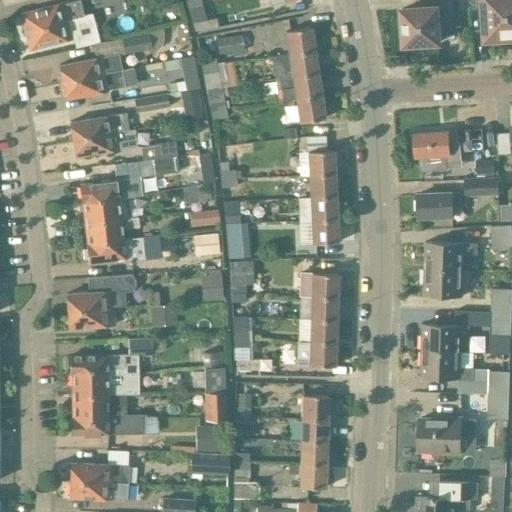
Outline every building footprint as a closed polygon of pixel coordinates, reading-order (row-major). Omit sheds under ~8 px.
[(27,31),(31,48),(75,36),(73,32),(72,32),(69,20),(84,16),(79,0),(77,0),(22,14),(27,31)] [(199,0),(185,0),(188,9),(201,5),(199,0)] [(403,35),(404,35),(404,45),(440,42),(439,28),(456,27),(454,0),(430,0),(431,7),(402,9),(403,19),(402,19),(403,35)] [(509,39),(506,0),(469,0),(470,10),(483,9),(485,41),(497,40),(509,39)] [(192,24),(206,20),(201,5),(188,9),(192,24)] [(289,54),(314,50),(311,27),(285,31),(289,54)] [(164,41),(164,30),(148,33),(151,49),(162,46),(164,41)] [(125,54),(151,49),(148,33),(122,39),(125,54)] [(219,54),(244,51),(242,36),(217,40),(219,54)] [(289,54),(275,56),(278,79),(292,77),(318,73),(314,50),(289,54)] [(63,82),(106,74),(122,71),(118,53),(60,65),(63,82)] [(201,59),(200,59),(201,66),(217,63),(215,56),(201,59)] [(196,58),(155,59),(155,83),(179,83),(179,109),(197,109),(196,58)] [(201,66),(203,75),(226,70),(224,62),(217,63),(201,66)] [(206,91),(229,86),(226,70),(203,75),(206,91)] [(106,74),(63,82),(66,99),(111,90),(125,87),(122,71),(106,74)] [(292,78),(293,87),(281,89),(283,101),(295,99),(321,95),(318,73),(292,77),(292,78)] [(136,112),(169,107),(167,94),(134,99),(136,112)] [(321,95),(295,99),(299,122),(325,118),(321,95)] [(209,104),(211,112),(226,108),(224,100),(209,104)] [(212,119),(227,116),(226,108),(211,112),(212,119)] [(115,115),(71,122),(73,139),(116,132),(129,130),(126,113),(115,115)] [(116,132),(73,139),(76,155),(111,149),(111,150),(136,146),(134,129),(129,130),(116,132)] [(459,131),(414,134),(416,158),(419,158),(420,171),(447,169),(446,156),(450,155),(449,145),(459,144),(459,131)] [(323,136),(308,137),(308,149),(323,148),(323,136)] [(261,141),(226,145),(226,146),(217,147),(220,179),(236,179),(235,170),(229,171),(227,155),(262,151),(261,141)] [(142,161),(152,159),(152,160),(176,157),(174,142),(140,146),(142,161)] [(299,176),(309,176),(309,175),(334,174),(334,164),(337,164),(336,153),(333,153),(333,150),(307,152),(308,165),(299,166),(299,176)] [(198,156),(202,184),(214,182),(210,154),(198,156)] [(154,175),(178,172),(176,157),(152,160),(154,175)] [(476,160),(476,178),(476,179),(495,177),(494,160),(476,160)] [(310,197),(335,196),(334,174),(309,175),(309,176),(310,197)] [(126,197),(136,196),(141,195),(139,177),(116,180),(116,179),(80,183),(82,199),(99,197),(99,201),(119,198),(126,197)] [(498,177),(495,177),(476,179),(476,178),(464,179),(465,198),(499,196),(498,177)] [(236,179),(220,179),(221,188),(237,186),(236,179)] [(209,184),(183,187),(185,204),(211,201),(209,184)] [(453,216),(453,213),(463,212),(462,206),(463,206),(463,193),(418,195),(419,218),(453,216)] [(335,196),(310,197),(311,220),(337,219),(335,196)] [(128,219),(128,218),(126,197),(119,198),(99,201),(99,197),(82,199),(85,223),(128,219)] [(511,202),(498,203),(499,220),(511,219),(511,202)] [(190,226),(219,223),(218,210),(189,213),(190,226)] [(240,215),(225,216),(225,224),(240,224),(240,215)] [(123,239),(122,229),(139,227),(138,217),(128,218),(128,219),(85,223),(88,248),(104,246),(104,243),(123,240),(123,239)] [(337,219),(311,220),(312,243),(338,242),(338,241),(340,240),(340,229),(337,229),(337,219)] [(225,224),(226,233),(227,242),(247,241),(245,223),(240,224),(225,224)] [(491,226),(492,250),(511,248),(511,238),(511,225),(491,226)] [(217,233),(193,235),(195,256),(219,253),(217,233)] [(162,258),(159,235),(142,237),(144,256),(145,260),(162,258)] [(142,237),(123,239),(123,240),(104,243),(104,246),(88,248),(88,249),(83,249),(84,260),(89,259),(89,262),(125,258),(144,256),(142,237)] [(426,269),(464,270),(465,255),(478,255),(479,244),(426,242),(426,269)] [(230,285),(245,285),(253,284),(252,261),(229,262),(230,285)] [(464,270),(426,269),(425,296),(463,298),(464,270)] [(222,299),(221,274),(201,275),(202,300),(222,299)] [(311,296),(311,297),(337,298),(337,288),(339,288),(340,276),(337,276),(337,275),(311,274),(311,275),(300,274),(299,296),(311,296)] [(67,294),(68,311),(113,308),(125,307),(124,292),(133,291),(133,288),(134,286),(134,280),(132,279),(132,275),(88,278),(89,292),(67,294)] [(230,285),(231,293),(246,293),(245,285),(230,285)] [(511,293),(511,288),(491,288),(491,312),(511,313),(511,293)] [(231,302),(246,301),(246,293),(231,293),(231,302)] [(311,297),(310,320),(336,320),(336,319),(338,319),(338,308),(337,308),(337,298),(311,297)] [(176,305),(150,306),(151,327),(177,325),(176,305)] [(113,308),(68,311),(69,328),(115,325),(114,319),(113,308)] [(490,335),(511,336),(511,313),(491,312),(490,335)] [(310,342),(336,343),(336,320),(310,320),(310,342)] [(461,325),(461,326),(423,325),(422,351),(462,353),(462,336),(469,336),(469,325),(461,325)] [(233,340),(247,340),(247,332),(233,332),(233,340)] [(152,356),(151,339),(128,340),(128,355),(139,354),(139,356),(152,356)] [(233,340),(233,348),(247,348),(247,340),(233,340)] [(336,343),(310,342),(310,343),(297,342),(296,364),(309,365),(309,366),(335,366),(336,343)] [(475,368),(461,368),(462,353),(422,351),(422,378),(459,379),(459,380),(474,381),(475,368)] [(226,352),(203,352),(204,368),(224,367),(226,367),(226,352)] [(107,355),(70,356),(70,372),(87,371),(87,374),(139,373),(139,356),(139,354),(128,355),(116,355),(107,355)] [(236,370),(259,370),(259,359),(236,359),(236,370)] [(204,392),(224,391),(224,367),(204,368),(204,392)] [(71,396),(125,394),(140,394),(139,373),(87,374),(87,371),(70,372),(71,396)] [(509,371),(488,371),(488,395),(508,395),(509,371)] [(204,422),(225,422),(224,391),(204,392),(204,422)] [(125,394),(71,396),(72,419),(88,419),(88,416),(108,416),(126,415),(126,414),(125,394)] [(487,418),(508,419),(508,395),(488,395),(487,418)] [(302,419),(327,420),(328,396),(302,396),(302,419)] [(235,408),(235,415),(249,416),(249,408),(249,407),(238,407),(235,407),(235,408)] [(142,414),(126,414),(126,415),(108,416),(88,416),(88,419),(72,419),(72,435),(142,433),(142,414)] [(249,416),(235,415),(235,424),(249,424),(249,416)] [(460,451),(461,419),(446,418),(446,420),(420,419),(419,450),(460,451)] [(301,442),(327,442),(327,420),(302,419),(301,442)] [(220,426),(198,427),(198,453),(220,453),(220,426)] [(327,442),(301,442),(300,464),(326,465),(327,442)] [(190,452),(189,472),(191,472),(224,474),(227,474),(228,454),(226,454),(212,454),(190,452)] [(233,453),(233,461),(249,461),(249,453),(234,453),(233,453)] [(249,461),(233,461),(233,469),(249,469),(249,461)] [(68,480),(128,482),(129,466),(114,465),(69,462),(68,480)] [(288,474),(300,474),(299,488),(325,488),(326,465),(300,464),(288,464),(288,474)] [(248,482),(249,469),(233,469),(232,498),(241,498),(258,499),(258,482),(248,482)] [(128,482),(68,480),(67,498),(105,500),(106,499),(127,500),(128,482)] [(473,481),(429,480),(428,497),(417,496),(416,511),(456,511),(456,509),(470,510),(470,499),(472,499),(473,481)] [(162,499),(161,511),(192,511),(193,501),(162,499)] [(295,511),(296,503),(281,503),(281,508),(272,508),(272,507),(256,507),(255,511),(295,511)] [(315,511),(315,504),(296,503),(295,511),(315,511)]
